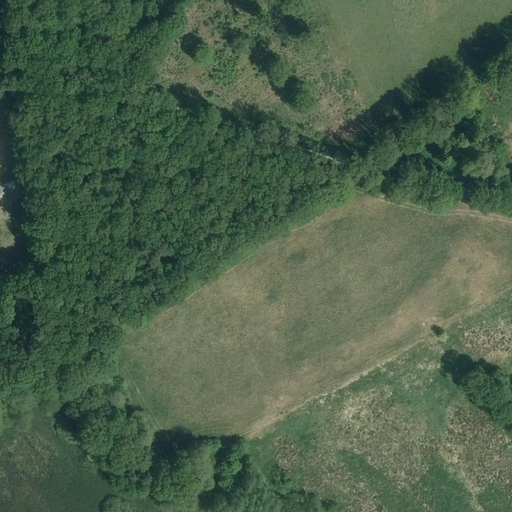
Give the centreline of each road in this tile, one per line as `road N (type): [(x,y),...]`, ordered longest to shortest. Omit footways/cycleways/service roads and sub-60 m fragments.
road 1 (track): [(32,59),(58,285),(270,146)]
road 2 (track): [(32,59),(270,146)]
road 3 (track): [(270,146),(395,186),(511,209)]
